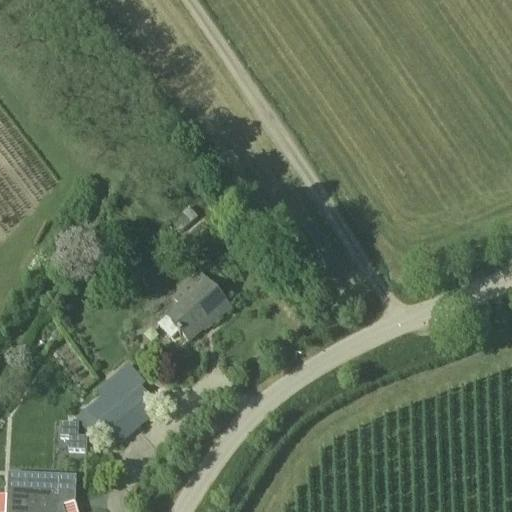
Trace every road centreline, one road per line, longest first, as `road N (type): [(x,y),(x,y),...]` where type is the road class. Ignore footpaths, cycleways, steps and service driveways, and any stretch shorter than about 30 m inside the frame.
road 1 (unclassified): [(185,511),(228,445),(344,353),(511,288)]
road 2 (unknown): [(189,0),(350,232),(401,331)]
